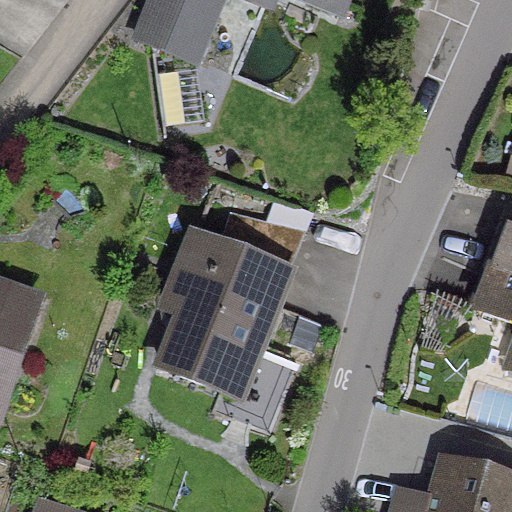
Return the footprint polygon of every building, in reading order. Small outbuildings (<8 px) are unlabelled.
[(215,5),(203,0),(181,0),(160,53),(190,66),(215,5)] [(303,0),(336,13),(341,0),(303,0)] [(182,307),(156,371),(220,396),(236,357),(249,362),(283,278),(277,276),(296,237),(228,219),(215,251),(189,241),(165,300),(182,307)] [(511,327),(511,232),(505,230),(488,279),(480,276),(468,309),(475,312),(475,314),(511,327)] [(0,388),(28,306),(0,295),(0,388)] [(511,511),(511,485),(436,464),(421,511),(511,511)]
